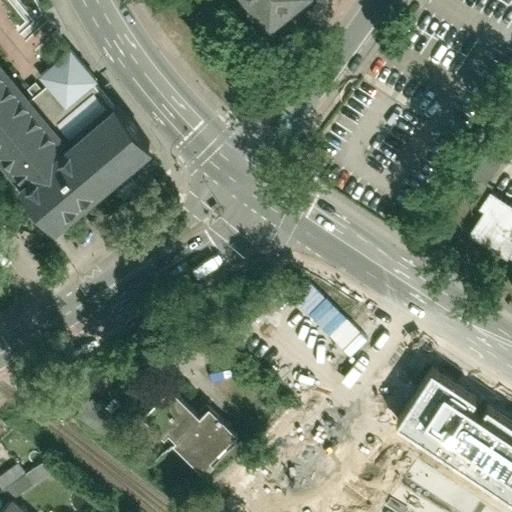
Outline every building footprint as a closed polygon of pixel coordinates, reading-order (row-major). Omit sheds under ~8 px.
[(0,0),(0,151),(27,181),(23,184),(55,222),(149,144),(70,50),(37,77),(45,87),(34,96),(0,54),(0,0)] [(248,0),(264,19),(288,0),(248,0)] [(511,194),(488,180),(465,217),(511,245),(511,282),(510,287),(511,287),(511,194)] [(354,338),(367,319),(349,308),(336,326),(354,338)] [(475,393),(437,368),(403,419),(511,491),(511,427),(471,400),(475,393)] [(194,415),(166,385),(140,410),(199,471),(208,464),(203,459),(231,432),(205,405),(194,415)] [(104,412),(85,399),(76,412),(94,425),(104,412)] [(24,470),(16,459),(0,471),(0,483),(10,497),(53,465),(45,454),(24,470)] [(6,511),(31,511),(17,500),(6,511)]
